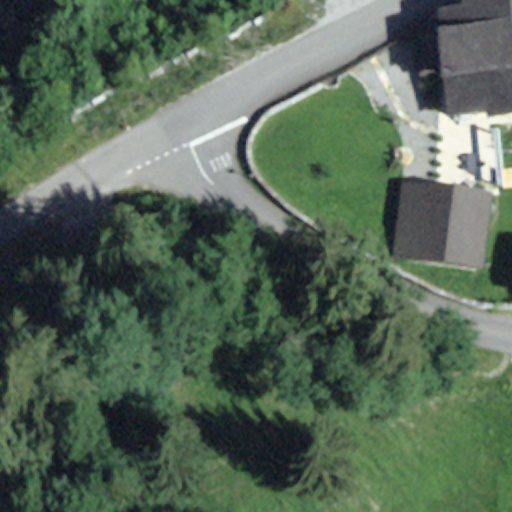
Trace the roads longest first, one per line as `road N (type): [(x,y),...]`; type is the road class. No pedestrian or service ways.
road 1 (residential): [(182,131),(320,267),(451,318),(511,329)]
road 2 (residential): [(379,0),(182,131)]
road 3 (unclassified): [(182,131),(0,261)]
